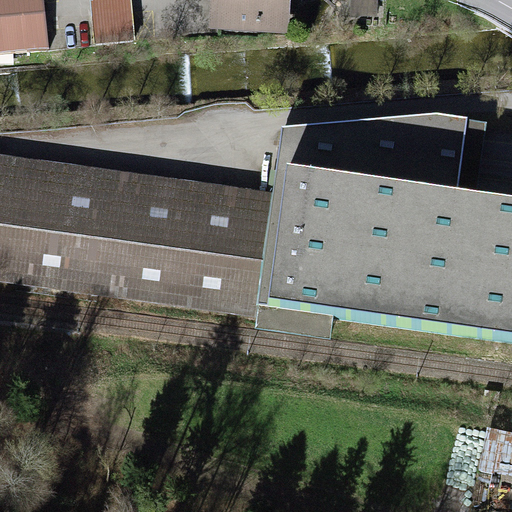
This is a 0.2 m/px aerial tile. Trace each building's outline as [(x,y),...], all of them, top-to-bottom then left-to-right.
[(44,0),(0,0),(0,56),(50,51),(44,0)] [(284,0),(219,0),(218,24),(283,28),(284,0)] [(96,28),(133,25),(132,13),(95,16),(96,28)] [(134,42),(134,40),(133,25),(96,28),(97,46),(134,42)] [(468,124),(468,123),(438,119),(283,133),(272,215),(259,315),(258,318),(332,328),(334,319),(511,343),(511,208),(477,203),(457,201),(468,124)] [(222,193),(192,189),(190,204),(0,177),(0,279),(18,282),(17,291),(98,302),(99,293),(259,315),(272,215),(220,208),(222,193)]
